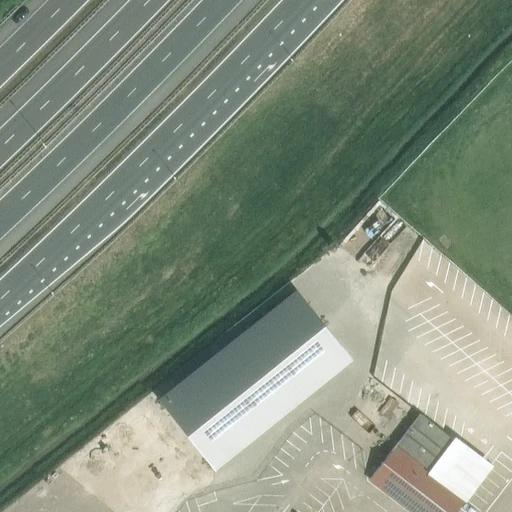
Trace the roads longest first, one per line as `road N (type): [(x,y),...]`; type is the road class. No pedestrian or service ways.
road 1 (motorway): [(0,300),(304,0)]
road 2 (motorway): [(0,220),(227,0)]
road 3 (motorway): [(148,0),(0,145)]
